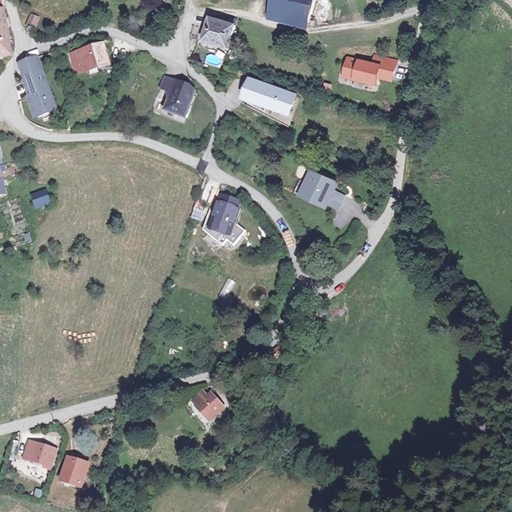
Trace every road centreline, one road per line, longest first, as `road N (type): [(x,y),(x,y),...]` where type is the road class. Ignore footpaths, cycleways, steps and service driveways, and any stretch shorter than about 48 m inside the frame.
road 1 (residential): [(440,0),(423,25),(400,170),(382,227),(332,291),(298,279)]
road 2 (unclassified): [(0,430),(227,369),(268,342),(298,279)]
road 3 (residential): [(204,167),(221,107),(176,58),(104,30),(21,48)]
road 4 (track): [(191,14),(241,13),(292,31),(382,22),(437,0)]
road 5 (unclassified): [(204,167),(125,136),(34,132),(7,109),(1,91)]
road 6 (track): [(400,170),(288,146),(221,107)]
road 7 (unclassified): [(298,279),(290,241),(270,208),(204,167)]
